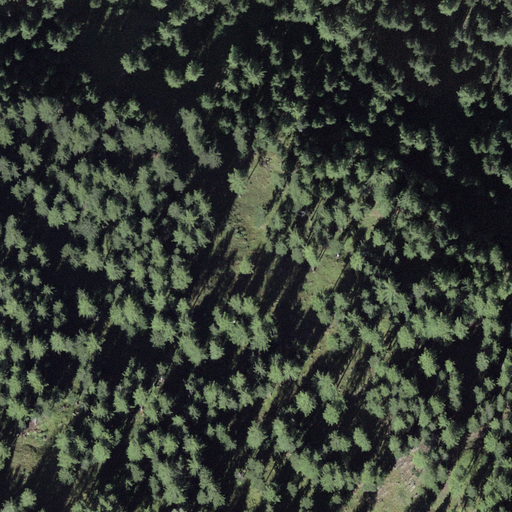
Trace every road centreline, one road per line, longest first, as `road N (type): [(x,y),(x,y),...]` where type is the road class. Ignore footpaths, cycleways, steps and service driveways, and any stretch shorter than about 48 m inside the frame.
road 1 (track): [(511,310),(408,351),(278,448),(156,511)]
road 2 (track): [(0,268),(27,222),(71,104),(190,45),(206,0)]
road 3 (track): [(437,511),(454,445),(511,412)]
